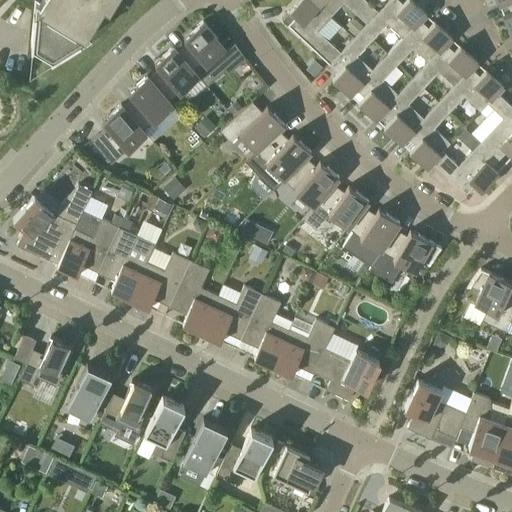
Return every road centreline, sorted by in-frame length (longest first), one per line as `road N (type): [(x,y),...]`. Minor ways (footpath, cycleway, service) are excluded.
road 1 (residential): [(360,445),(0,280)]
road 2 (residential): [(471,232),(368,167),(315,119),(228,0)]
road 3 (residential): [(0,196),(149,31),(190,0)]
road 4 (residential): [(511,504),(360,445)]
